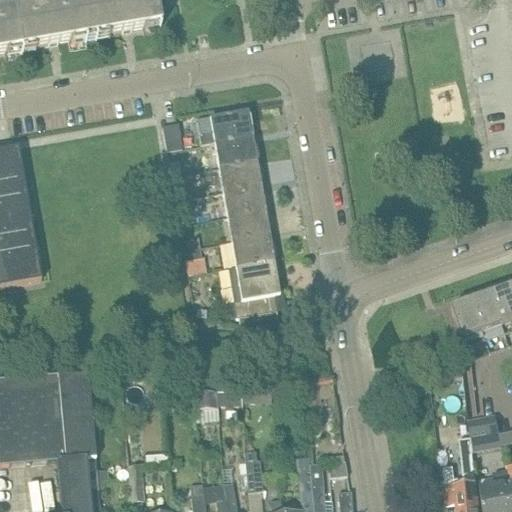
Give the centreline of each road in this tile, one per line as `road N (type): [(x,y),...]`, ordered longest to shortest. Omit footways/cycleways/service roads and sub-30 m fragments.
road 1 (residential): [(0,106),(295,54)]
road 2 (residential): [(350,302),(330,248),(295,54)]
road 3 (residential): [(376,511),(342,322),(350,302)]
road 4 (residential): [(350,302),(511,241)]
